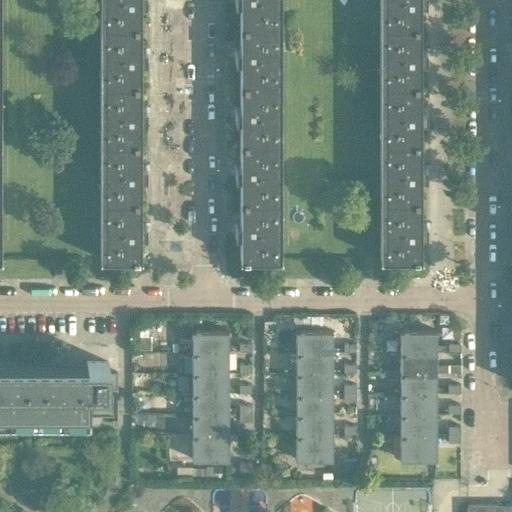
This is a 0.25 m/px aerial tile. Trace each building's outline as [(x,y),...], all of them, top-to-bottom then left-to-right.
[(99,0),(99,23),(104,23),(140,23),(140,1),(144,1),(144,2),(145,2),(145,0),(99,0)] [(280,0),(234,0),(234,2),(235,2),(235,1),(239,1),(239,24),(280,23),(280,0)] [(378,0),(379,23),(384,23),(420,24),(420,1),(424,1),(424,2),(425,2),(425,0),(378,0)] [(140,23),(104,23),(99,23),(99,82),(104,82),(140,82),(140,59),(144,59),(144,60),(145,60),(145,47),(144,47),(144,48),(140,48),(140,23)] [(280,23),(239,24),(239,48),(235,48),(235,47),(234,47),(234,60),(235,60),(235,59),(239,59),(239,82),(280,82),(280,23)] [(420,24),(384,23),(379,23),(379,82),(384,82),(420,82),(420,59),(424,59),(424,60),(425,60),(425,47),(424,47),(424,48),(420,48),(420,24)] [(140,82),(104,82),(99,82),(99,140),(104,140),(140,140),(140,117),(144,117),(144,118),(145,118),(145,105),(144,105),(144,106),(140,106),(140,82)] [(280,82),(239,82),(239,106),(235,106),(235,105),(234,105),(234,119),(235,119),(235,117),(239,117),(239,140),(280,140),(280,82)] [(420,82),(384,82),(379,82),(379,140),(384,140),(420,140),(420,117),(424,117),(424,119),(425,118),(425,105),(424,105),(424,106),(420,106),(420,82)] [(140,140),(104,140),(99,140),(99,197),(104,197),(140,198),(140,175),(144,175),(144,176),(145,176),(145,163),(144,163),(144,164),(140,164),(140,140)] [(280,140),(239,140),(239,164),(235,164),(235,163),(234,163),(234,176),(235,176),(235,175),(239,175),(239,198),(280,198),(280,140)] [(420,140),(384,140),(379,140),(379,198),(384,198),(420,198),(421,175),(424,175),(424,176),(425,176),(425,163),(424,163),(424,164),(420,164),(420,140)] [(140,198),(104,197),(99,197),(99,257),(140,257),(140,256),(140,233),(144,233),(144,234),(145,234),(145,221),(144,221),(144,222),(140,222),(140,198)] [(280,198),(239,198),(239,222),(235,222),(235,221),(234,221),(234,234),(235,234),(235,233),(240,233),(240,256),(239,256),(239,257),(280,257),(280,198)] [(420,198),(384,198),(379,198),(379,256),(379,257),(420,257),(420,256),(419,233),(424,233),(424,234),(425,234),(425,221),(424,221),(424,222),(421,222),(420,198)] [(191,329),(191,350),(228,350),(228,329),(199,329),(199,327),(195,327),(195,329),(191,329)] [(295,329),(295,351),(332,351),(332,329),(303,329),(303,327),(299,327),(299,329),(295,329)] [(399,329),(399,351),(436,351),(436,329),(407,329),(407,327),(403,327),(403,329),(399,329)] [(142,337),(141,350),(153,350),(153,337),(142,337)] [(249,341),(238,341),(238,350),(249,350),(249,341)] [(355,351),(355,342),(345,342),(345,351),(355,351)] [(459,350),(459,342),(449,342),(449,350),(459,350)] [(228,350),(191,350),(191,371),(228,371),(228,350)] [(332,351),(295,351),(295,372),(332,372),(332,351)] [(436,351),(399,351),(399,372),(436,372),(436,351)] [(0,418),(88,418),(88,414),(112,414),(112,418),(117,418),(117,371),(108,371),(108,361),(86,361),(0,360),(0,418)] [(248,362),(238,362),(238,371),(248,370),(248,362)] [(354,362),(343,362),(343,371),(354,371),(354,362)] [(459,364),(447,364),(447,372),(459,372),(459,364)] [(228,371),(191,371),(191,392),(228,392),(228,371)] [(332,372),(295,372),(295,393),(332,392),(332,372)] [(436,372),(399,372),(399,392),(436,392),(436,372)] [(354,391),(354,383),(344,382),(344,391),(354,391)] [(238,383),(238,392),(250,392),(250,383),(238,383)] [(448,383),(448,392),(459,392),(459,383),(448,383)] [(228,392),(191,392),(191,412),(228,412),(228,392)] [(332,392),(295,393),(295,412),(332,412),(332,392)] [(344,392),(343,400),(353,400),(353,392),(344,392)] [(436,392),(399,392),(399,412),(436,412),(436,392)] [(236,403),(236,412),(249,412),(249,403),(236,403)] [(459,412),(459,403),(449,403),(449,412),(459,412)] [(228,412),(191,412),(191,433),(228,433),(228,412)] [(332,412),(295,412),(295,433),(332,433),(332,412)] [(436,412),(399,412),(399,433),(436,433),(436,412)] [(249,414),(236,414),(236,423),(249,423),(249,414)] [(355,433),(355,424),(345,424),(345,433),(355,433)] [(460,432),(460,424),(449,424),(449,433),(460,432)] [(460,432),(449,433),(449,441),(460,441),(460,432)] [(228,433),(191,433),(191,458),(228,458),(228,433)] [(332,433),(295,433),(295,458),(332,458),(332,433)] [(436,433),(399,433),(399,458),(436,458),(436,433)] [(355,466),(355,458),(345,458),(345,466),(355,466)] [(252,462),(239,462),(239,471),(252,471),(252,462)] [(511,511),(511,503),(495,503),(467,503),(466,511),(511,511)]
